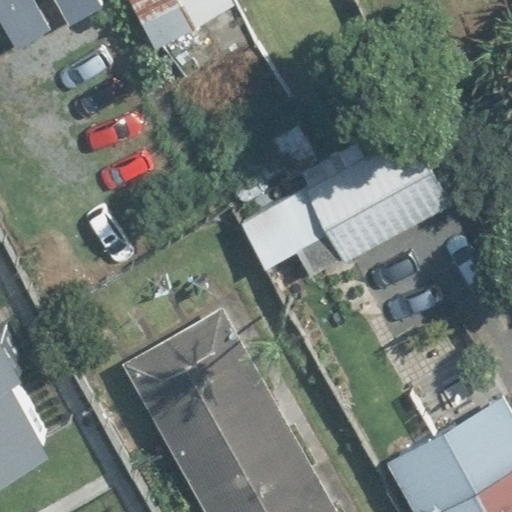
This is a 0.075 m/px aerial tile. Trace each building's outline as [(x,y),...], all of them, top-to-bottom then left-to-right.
[(238,0),(134,0),(160,45),(239,1),(238,0)] [(92,8),(20,49),(6,58),(86,198),(173,148),(92,8)] [(308,165),(314,175),(244,216),(272,265),(300,249),(316,276),(461,192),(416,116),(366,145),(360,135),(308,165)] [(122,352),(210,511),(344,511),(226,295),(122,352)] [(0,298),(0,478),(75,439),(0,298)] [(511,511),(511,390),(510,388),(394,449),(426,511),(511,511)]
